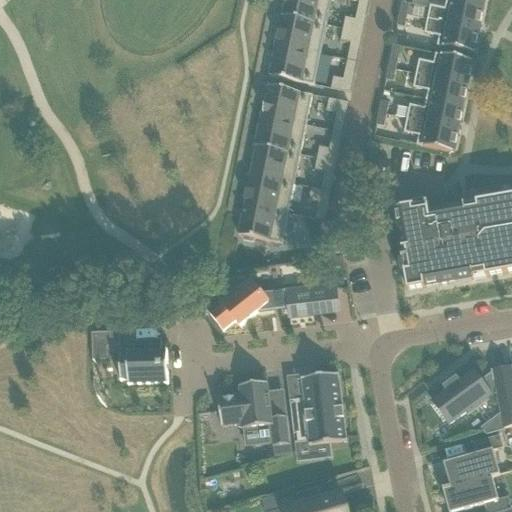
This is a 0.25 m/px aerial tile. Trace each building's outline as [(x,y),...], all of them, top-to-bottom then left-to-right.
[(286,0),(283,18),(326,27),(331,0),(286,0)] [(447,0),(447,1),(484,9),(485,0),(447,0)] [(430,7),(427,21),(479,31),(484,9),(447,1),(445,10),(430,7)] [(359,3),(356,14),(366,16),(369,5),(359,3)] [(401,3),(399,15),(407,17),(409,5),(401,3)] [(351,43),(349,50),(359,52),(366,16),(356,14),(355,20),(345,18),(343,30),(341,41),(351,43)] [(399,15),(397,27),(404,28),(407,17),(399,15)] [(326,27),(283,18),(277,47),(320,56),(326,27)] [(427,21),(424,35),(440,38),(438,48),(474,55),(479,31),(427,21)] [(277,47),(271,78),(314,87),(320,56),(277,47)] [(349,50),(347,61),(357,63),(359,52),(349,50)] [(419,61),(416,75),(468,86),(473,62),(436,55),(434,64),(419,61)] [(390,57),(388,69),(396,71),(398,59),(390,57)] [(347,61),(344,73),(354,75),(357,63),(347,61)] [(388,69),(385,81),(393,83),(396,71),(388,69)] [(354,75),(344,73),(343,79),(333,77),(331,89),(350,93),(354,75)] [(429,92),(427,101),(463,108),(468,86),(416,75),(413,89),(429,92)] [(269,88),(262,118),(306,127),(312,96),(269,88)] [(337,112),(335,121),(345,123),(349,102),(329,98),(329,100),(327,110),(337,112)] [(410,106),(407,120),(459,131),(463,108),(427,101),(425,110),(410,106)] [(381,102),(378,114),(386,116),(389,104),(381,102)] [(378,114),(376,126),(384,128),(386,116),(378,114)] [(300,157),(306,127),(262,118),(257,148),(300,157)] [(454,154),(459,131),(407,120),(404,134),(419,137),(416,147),(454,154)] [(335,121),(332,133),(343,135),(345,123),(335,121)] [(332,133),(330,144),(340,146),(343,135),(332,133)] [(325,172),(323,179),(333,181),(340,146),(330,144),(329,149),(319,147),(317,160),(315,170),(325,172)] [(300,157),(257,148),(251,177),(294,186),(300,157)] [(251,177),(245,207),(288,215),(294,186),(251,177)] [(323,179),(321,191),(331,193),(333,181),(323,179)] [(317,208),(327,210),(331,193),(321,191),(312,190),(309,200),(319,201),(317,208)] [(511,198),(499,201),(499,199),(494,200),(494,202),(479,204),(479,203),(477,203),(477,205),(462,207),(461,206),(453,207),(453,208),(449,209),(449,208),(443,209),(443,211),(432,213),(431,211),(428,212),(427,205),(412,207),(412,208),(408,209),(408,208),(395,210),(402,251),(405,251),(406,258),(402,259),(402,261),(403,261),(404,265),(403,265),(408,292),(511,273),(511,198)] [(282,246),(288,215),(245,207),(239,237),(282,246)] [(317,208),(315,220),(322,222),(325,222),(327,210),(317,208)] [(292,241),(311,246),(317,222),(297,218),(292,241)] [(334,225),(327,260),(339,259),(343,258),(349,228),(334,225)] [(331,260),(330,260),(330,263),(332,270),(338,269),(340,269),(342,281),(345,281),(347,280),(343,258),(339,259),(331,260)] [(241,290),(210,316),(221,329),(223,332),(229,328),(236,322),(238,324),(240,327),(257,313),(287,310),(288,316),(315,312),(314,306),(339,304),(337,289),(333,289),(329,290),(328,286),(260,294),(251,283),(241,290)] [(119,333),(91,334),(92,352),(92,361),(103,360),(107,360),(107,353),(107,347),(120,347),(119,333)] [(121,358),(120,358),(120,382),(122,382),(122,381),(128,381),(128,387),(130,387),(130,386),(166,385),(168,385),(168,372),(168,364),(167,351),(165,351),(165,352),(162,352),(161,342),(146,343),(147,353),(129,353),(129,352),(127,353),(127,359),(121,359),(121,358)] [(480,383),(473,373),(460,383),(457,380),(444,389),(447,393),(433,403),(450,425),(467,413),(468,415),(492,398),(490,396),(497,395),(504,430),(511,428),(511,370),(511,368),(493,372),(493,373),(480,383)] [(301,380),(303,396),(289,398),(295,445),(309,444),(309,448),(347,443),(339,376),(301,380)] [(273,448),(291,446),(288,418),(271,420),(267,384),(240,388),(240,396),(218,399),(222,428),(241,425),(242,431),(271,427),(273,448)] [(494,417),(478,428),(484,438),(501,426),(494,417)] [(443,491),(500,476),(493,452),(503,449),(499,437),(475,444),(478,456),(444,465),(451,488),(443,491)] [(291,446),(273,448),(275,458),(292,456),(291,446)] [(443,491),(448,511),(462,511),(484,506),(485,511),(507,511),(511,511),(508,499),(499,501),(492,479),(500,476),(443,491)] [(345,511),(340,494),(321,499),(318,489),(297,495),(299,505),(287,509),(287,511),(345,511)]
